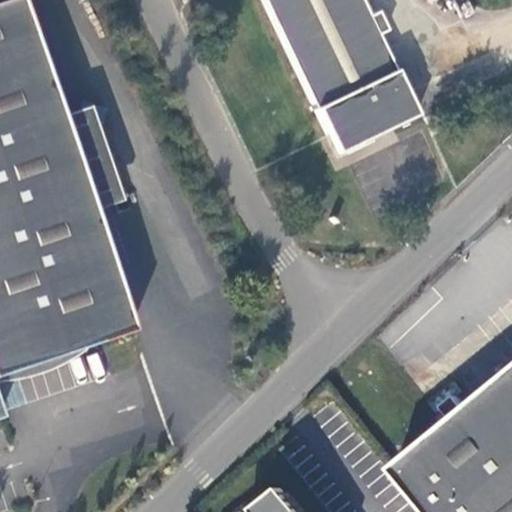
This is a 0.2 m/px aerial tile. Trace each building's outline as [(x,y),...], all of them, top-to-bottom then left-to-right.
[(0,418),(2,418),(0,412),(0,378),(119,337),(134,331),(92,212),(58,117),(16,0),(6,0),(0,2),(0,418)] [(375,13),(366,17),(358,0),(260,0),(334,153),(414,115),(375,35),(383,31),(375,13)] [(58,117),(92,212),(122,201),(88,106),(58,117)] [(396,467),(431,511),(511,511),(511,371),(467,409),(453,420),(396,467)] [(453,420),(467,409),(454,394),(441,405),(453,420)] [(305,511),(285,488),(259,509),(261,511),(305,511)]
